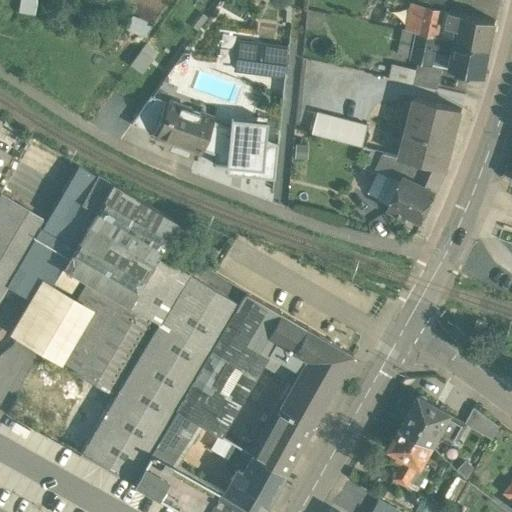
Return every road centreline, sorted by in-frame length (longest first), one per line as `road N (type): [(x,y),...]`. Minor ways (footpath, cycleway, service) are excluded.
road 1 (secondary): [(402,330),(464,213),(511,80)]
road 2 (secondary): [(300,511),(402,330)]
road 3 (residential): [(402,330),(511,405)]
